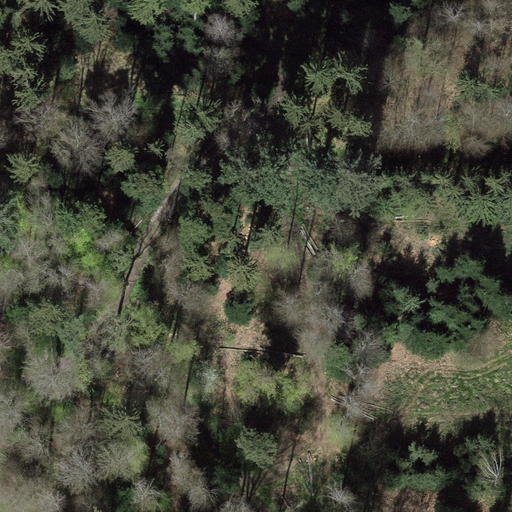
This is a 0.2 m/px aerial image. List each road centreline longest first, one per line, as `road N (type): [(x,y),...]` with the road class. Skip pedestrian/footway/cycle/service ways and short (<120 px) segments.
road 1 (track): [(511,41),(275,100),(318,376),(315,424),(303,449),(275,471),(237,473)]
road 2 (track): [(0,365),(94,337),(160,267),(212,194),(233,130),(275,100),(262,0)]
road 3 (track): [(257,511),(237,473),(94,337)]
road 4 (track): [(287,166),(511,172)]
